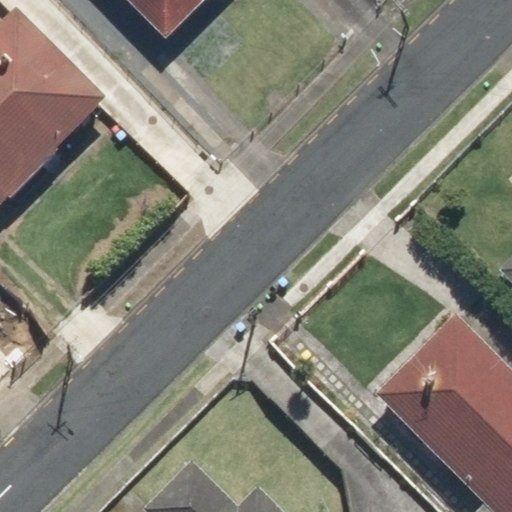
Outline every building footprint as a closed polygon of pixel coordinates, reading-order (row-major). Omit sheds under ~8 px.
[(112,0),(167,52),(216,0),(112,0)] [(4,18),(0,21),(0,209),(97,108),(4,18)] [(511,262),(488,282),(511,310),(511,262)] [(511,511),(511,387),(445,318),(363,398),(473,511),(472,511),(511,511)] [(266,511),(250,497),(235,511),(222,511),(188,478),(155,511),(266,511)]
